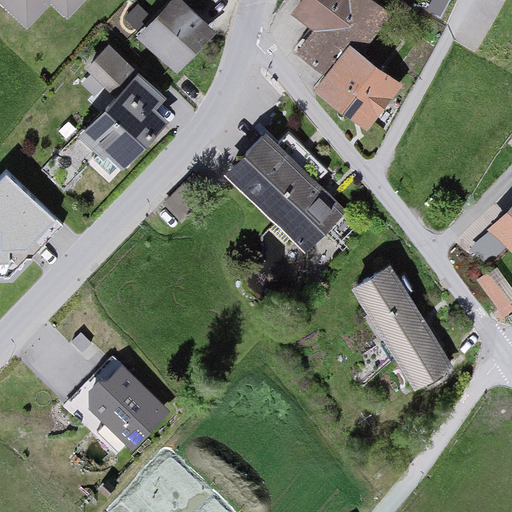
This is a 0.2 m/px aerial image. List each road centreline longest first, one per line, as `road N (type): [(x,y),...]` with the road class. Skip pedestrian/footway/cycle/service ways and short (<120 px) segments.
road 1 (residential): [(504,357),(371,177),(247,31)]
road 2 (residential): [(0,340),(191,141),(247,31)]
road 3 (residential): [(504,357),(380,511)]
